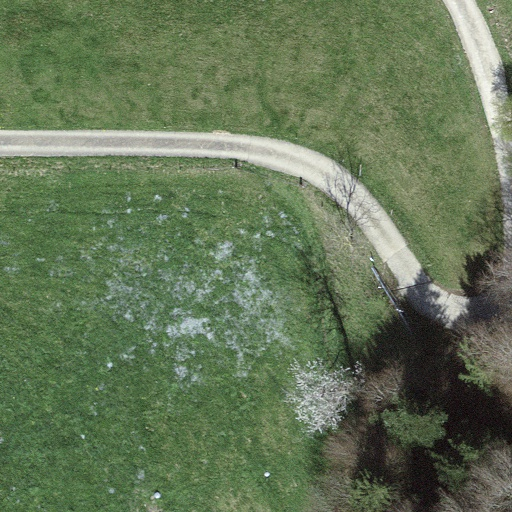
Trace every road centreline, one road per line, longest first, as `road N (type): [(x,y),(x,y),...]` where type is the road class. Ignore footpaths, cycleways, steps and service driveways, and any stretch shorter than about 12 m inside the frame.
road 1 (track): [(0,141),(190,143),(282,154),(342,186),(434,304),(487,312),(511,279)]
road 2 (track): [(511,179),(498,101),(459,0)]
